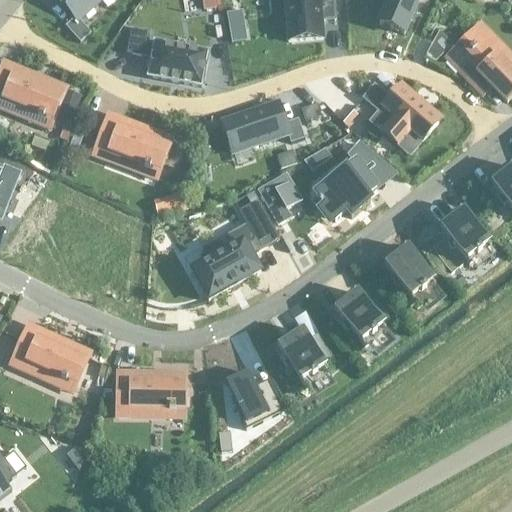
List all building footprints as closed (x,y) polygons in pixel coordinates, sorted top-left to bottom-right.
[(56,0),(75,20),(65,29),(80,45),(90,35),(78,22),(100,2),(97,0),(56,0)] [(322,42),(321,25),(335,24),(332,0),(283,0),(288,45),(322,42)] [(389,0),(378,27),(403,37),(418,0),(389,0)] [(132,32),(128,56),(143,58),(151,60),(148,80),(200,90),(207,56),(154,46),(154,48),(146,47),(148,35),(132,32)] [(468,53),(470,56),(465,61),(456,52),(445,62),(477,94),(486,85),(506,105),(511,99),(511,76),(508,72),(511,69),(485,41),(475,51),(473,49),(468,53)] [(40,88),(33,85),(32,88),(11,79),(9,86),(0,82),(0,108),(2,104),(37,119),(36,121),(42,124),(43,121),(51,124),(64,93),(42,84),(40,88)] [(363,101),(378,115),(379,115),(382,111),(400,126),(392,135),(401,143),(409,134),(421,145),(437,126),(397,92),(388,102),(373,89),(363,101)] [(300,112),(304,124),(320,119),(316,107),(300,112)] [(277,108),(222,127),(230,150),(245,145),(247,150),(287,137),(290,146),(304,142),(297,122),(283,127),(277,108)] [(170,143),(147,135),(145,139),(138,137),(138,139),(117,131),(114,138),(103,134),(94,158),(106,162),(108,154),(144,168),(143,171),(149,173),(150,170),(158,173),(170,143)] [(369,207),(364,200),(375,192),(360,172),(375,161),(358,147),(348,159),(354,166),(314,197),(334,224),(345,215),(350,221),(369,207)] [(511,214),(511,169),(511,168),(489,185),(511,214)] [(0,211),(5,214),(20,176),(3,169),(0,176),(0,211)] [(285,178),(257,194),(277,228),(286,223),(281,215),(286,212),(301,204),(285,178)] [(209,264),(191,274),(208,304),(228,293),(240,287),(240,286),(259,275),(250,259),(278,243),(257,205),(239,214),(254,242),(244,247),(243,245),(224,255),(218,243),(202,252),(209,264)] [(438,228),(465,268),(488,252),(460,212),(438,228)] [(462,269),(446,246),(434,254),(450,277),(462,269)] [(433,289),(405,250),(383,266),(412,306),(433,289)] [(333,311),(363,349),(384,333),(354,294),(333,311)] [(299,333),(276,348),(300,385),(323,370),(321,367),(333,359),(318,335),(306,343),(299,333)] [(22,344),(12,367),(23,372),(26,365),(61,380),(60,383),(66,386),(67,383),(75,387),(88,357),(66,348),(64,352),(57,349),(56,351),(36,342),(33,349),(22,344)] [(130,393),(118,393),(119,418),(131,418),(131,410),(169,409),(169,412),(175,412),(175,409),(184,409),(184,377),(160,377),(160,383),(152,383),(152,374),(152,371),(130,371),(130,374),(130,393)] [(247,377),(227,388),(233,400),(230,402),(245,433),(283,414),(267,383),(255,389),(248,377),(248,375),(246,376),(247,377)] [(0,490),(16,478),(0,457),(0,490)]
